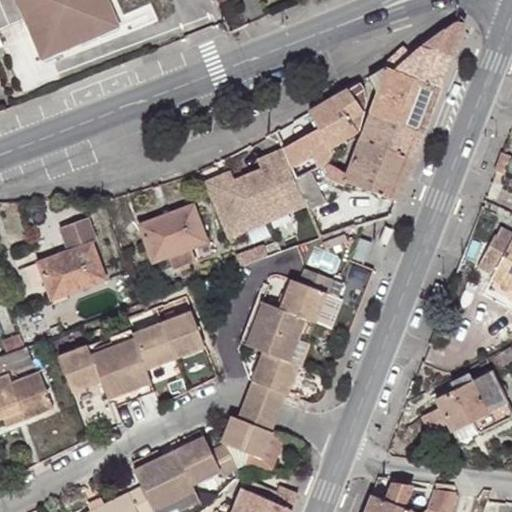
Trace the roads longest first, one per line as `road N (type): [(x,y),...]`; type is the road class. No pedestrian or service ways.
road 1 (secondary): [(511,13),(349,435)]
road 2 (tertiary): [(0,155),(389,4)]
road 3 (residential): [(227,401),(0,504)]
road 4 (residential): [(340,458),(511,480)]
road 5 (residential): [(227,401),(227,346),(240,297),(254,274),(281,262)]
road 6 (residential): [(349,435),(227,401)]
road 7 (tertiary): [(389,4),(475,1),(511,11)]
